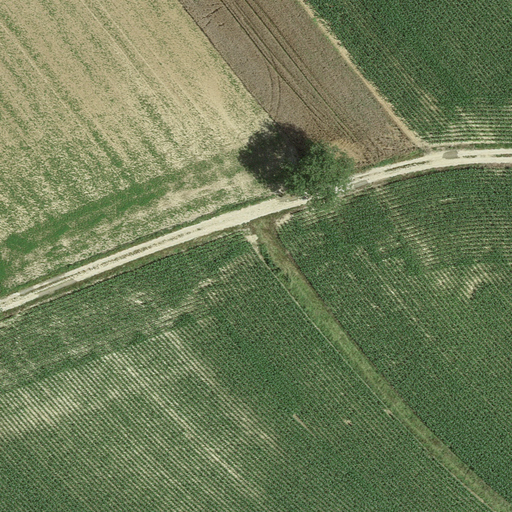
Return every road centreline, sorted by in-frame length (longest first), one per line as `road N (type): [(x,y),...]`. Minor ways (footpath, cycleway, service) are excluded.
road 1 (track): [(0,309),(250,213),(416,163),(511,151)]
road 2 (track): [(250,213),(379,383),(511,499)]
